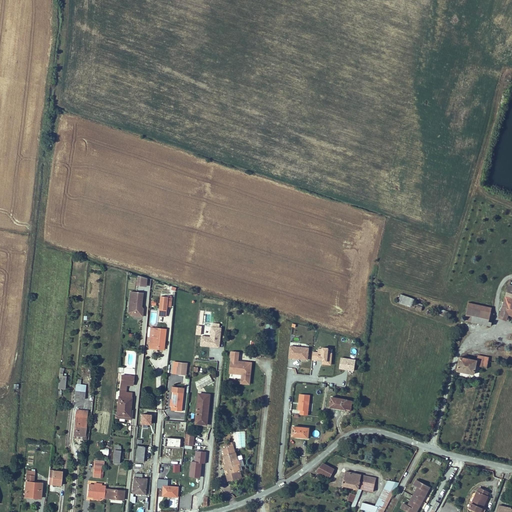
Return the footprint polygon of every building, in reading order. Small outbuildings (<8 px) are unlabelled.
[(138,276),(137,285),(147,287),(148,279),(138,276)] [(511,286),(509,286),(498,318),(504,320),(505,317),(511,318),(511,286)] [(144,293),(130,292),(128,312),(131,316),(143,317),(144,308),(142,307),(144,293)] [(414,299),(402,295),(399,303),(412,308),(414,299)] [(167,299),(167,298),(160,298),(159,311),(166,311),(167,307),(167,299)] [(468,308),(489,311),(491,307),(470,303),(468,308)] [(487,324),(489,311),(468,308),(467,308),(465,316),(463,316),(462,319),(487,324)] [(202,336),(201,346),(220,348),(222,328),(219,328),(220,325),(213,324),(213,327),(211,327),(210,337),(202,336)] [(162,339),(164,339),(165,329),(154,328),(153,337),(150,337),(149,348),(154,349),(154,346),(161,347),(162,339)] [(163,349),(164,339),(162,339),(161,347),(154,346),(154,349),(163,349)] [(309,348),(291,346),(289,358),(307,360),(309,348)] [(331,365),(332,354),(329,353),(329,349),(322,348),(322,349),(319,349),(318,353),(314,352),(313,360),(323,361),(323,365),(331,365)] [(240,352),(231,351),(229,374),(241,376),(240,385),(250,385),(252,363),(239,361),(240,352)] [(487,363),(488,360),(478,359),(460,356),(459,356),(458,364),(456,372),(474,374),(476,363),(485,365),(487,363)] [(356,360),(341,358),(340,369),(354,371),(356,360)] [(188,363),(173,362),(172,374),(187,375),(188,363)] [(58,389),(65,389),(66,376),(63,376),(64,369),(60,368),(59,380),(58,389)] [(133,384),(134,376),(121,375),(120,387),(125,387),(126,388),(127,384),(133,384)] [(80,380),(76,380),(74,400),(78,400),(79,398),(85,399),(86,386),(80,385),(80,380)] [(182,412),(185,388),(172,387),(171,392),(174,392),(173,400),(171,400),(170,407),(172,407),(172,411),(182,412)] [(131,411),(132,395),(125,394),(119,393),(117,416),(130,417),(131,411)] [(207,425),(208,421),(210,393),(199,393),(196,420),(196,424),(207,425)] [(310,395),(300,394),(298,410),(300,410),(300,414),(308,415),(310,395)] [(331,397),(329,408),(346,411),(346,410),(350,411),(352,401),(348,400),(331,397)] [(85,438),(87,411),(77,410),(75,437),(85,438)] [(130,417),(117,416),(115,416),(115,419),(131,420),(132,411),(131,411),(130,417)] [(152,415),(141,415),(140,425),(151,425),(152,415)] [(310,429),(293,427),(292,437),(309,439),(310,429)] [(195,435),(187,434),(186,444),(194,445),(195,435)] [(182,439),(167,438),(167,446),(181,447),(182,439)] [(136,462),(144,463),(145,448),(141,447),(142,440),(138,439),(136,462)] [(238,461),(237,453),(235,446),(235,443),(223,445),(224,448),(226,455),(229,474),(226,475),(227,482),(242,479),(240,468),(242,467),(241,460),(238,461)] [(195,462),(191,462),(190,477),(200,478),(201,464),(205,464),(206,452),(196,452),(195,462)] [(104,461),(96,460),(94,477),(103,478),(104,461)] [(331,479),(336,471),(324,464),(316,471),(331,479)] [(60,471),(49,470),(47,484),(59,485),(60,471)] [(40,498),(40,495),(41,483),(35,483),(35,476),(35,472),(27,471),(27,476),(26,497),(30,497),(40,498)] [(359,482),(360,475),(345,471),(342,486),(357,489),(359,482)] [(144,495),(146,480),(141,479),(141,476),(135,474),(133,494),(144,495)] [(375,485),(377,479),(360,475),(359,482),(375,485)] [(179,488),(168,487),(169,480),(165,480),(159,479),(158,489),(165,489),(164,496),(178,497),(179,488)] [(417,511),(430,487),(417,480),(414,484),(420,487),(417,493),(415,492),(411,500),(413,500),(410,506),(404,503),(402,508),(410,511),(417,511)] [(365,511),(382,511),(398,483),(388,481),(375,505),(361,502),(360,511),(365,511)] [(374,493),(375,485),(359,482),(357,489),(362,490),(374,493)] [(100,500),(101,498),(104,498),(104,499),(123,501),(124,492),(105,490),(106,487),(101,486),(101,484),(96,484),(95,486),(89,485),(88,497),(94,497),(94,499),(100,500)] [(478,511),(481,507),(489,493),(480,487),(469,507),(478,511)] [(353,508),(362,490),(357,489),(354,497),(351,503),(349,507),(353,508)]
